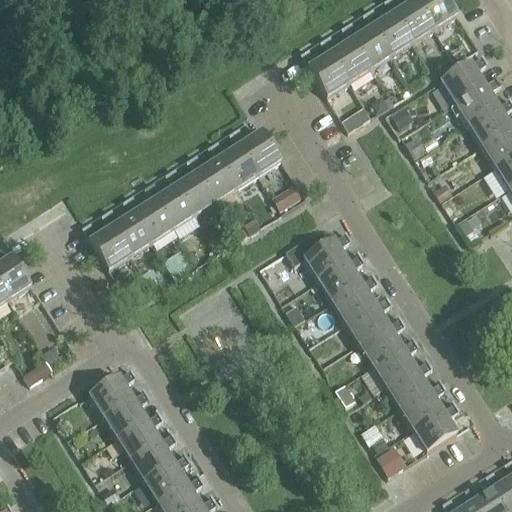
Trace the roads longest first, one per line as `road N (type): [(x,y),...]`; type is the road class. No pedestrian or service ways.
road 1 (residential): [(503,454),(269,83)]
road 2 (residential): [(235,511),(128,344),(111,355)]
road 3 (residential): [(111,355),(33,236)]
road 4 (residential): [(111,355),(0,424)]
